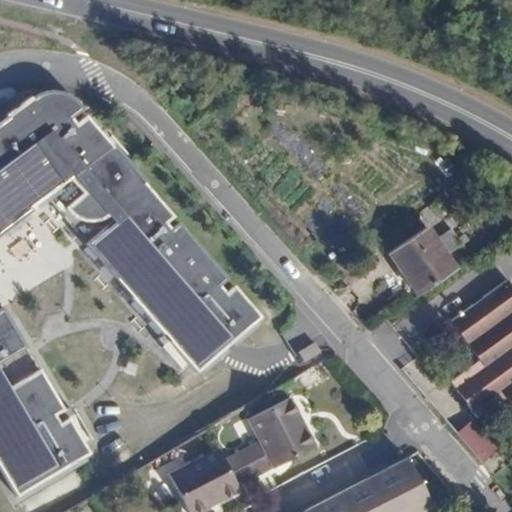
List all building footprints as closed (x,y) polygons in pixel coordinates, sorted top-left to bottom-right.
[(66,110),(71,116),(83,107),(77,100),(71,95),(62,90),(55,88),(48,88),(42,89),(35,92),(30,95),(30,96),(37,105),(44,100),(56,117),(66,110)] [(0,449),(4,456),(0,458),(0,468),(17,498),(91,453),(85,444),(69,418),(60,423),(56,415),(64,410),(39,368),(37,370),(9,386),(0,371),(0,362),(24,348),(27,347),(2,306),(0,307),(0,233),(32,209),(31,207),(45,196),(69,178),(81,193),(64,207),(66,210),(67,211),(69,212),(70,214),(72,215),(74,216),(75,216),(77,218),(79,219),(82,219),(85,220),(87,220),(88,220),(90,220),(91,220),(92,220),(96,220),(98,219),(100,219),(101,218),(102,218),(104,217),(107,215),(111,218),(85,242),(84,242),(115,279),(116,278),(138,258),(154,276),(132,296),(131,297),(164,334),(171,327),(177,333),(169,340),(190,363),(197,372),(228,345),(262,316),(234,284),(225,292),(219,285),(228,277),(178,220),(170,226),(166,221),(173,215),(85,114),(75,121),(71,116),(66,110),(56,117),(44,100),(37,105),(30,96),(29,95),(5,114),(8,118),(0,124),(0,449)] [(0,124),(8,118),(5,114),(0,118),(0,124)] [(69,178),(45,196),(85,242),(111,218),(107,215),(104,217),(102,218),(101,218),(100,219),(98,219),(96,220),(92,220),(91,220),(90,220),(88,220),(87,220),(85,220),(82,219),(79,219),(77,218),(75,216),(74,216),(72,215),(70,214),(69,212),(67,211),(66,210),(64,207),(81,193),(69,178)] [(452,267),(423,227),(386,253),(404,278),(400,281),(411,296),(452,267)] [(446,254),(459,244),(448,229),(435,239),(446,254)] [(138,258),(116,278),(132,296),(154,276),(138,258)] [(511,412),(511,295),(499,279),(442,321),(472,360),(444,381),(474,419),(501,399),(511,413),(511,412)] [(171,327),(164,334),(157,339),(164,345),(163,346),(183,369),(190,363),(169,340),(177,333),(171,327)] [(317,341),(301,351),(306,360),(322,351),(317,341)] [(24,348),(0,362),(0,371),(9,386),(37,370),(24,348)] [(241,449),(258,479),(316,447),(287,396),(246,418),(258,439),(241,449)] [(64,410),(56,415),(60,423),(69,418),(76,413),(72,405),(64,410)] [(76,413),(69,418),(85,444),(92,439),(76,413)] [(460,443),(466,450),(478,440),(468,428),(455,438),(460,443)] [(466,450),(479,465),(494,453),(481,438),(478,440),(466,450)] [(224,458),(219,450),(171,476),(190,511),(210,511),(243,494),(241,489),(258,479),(241,449),(224,458)] [(420,511),(432,506),(406,457),(301,511),(420,511)]
